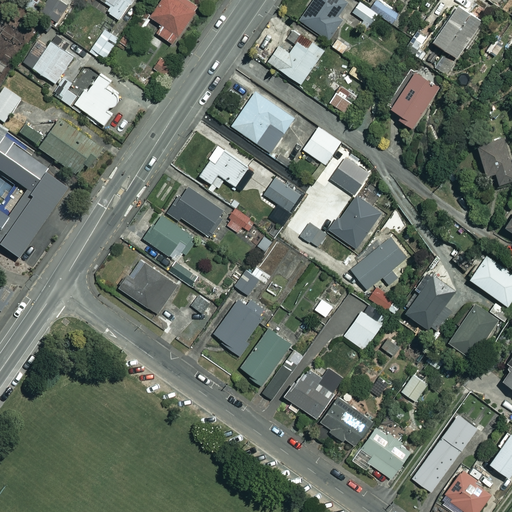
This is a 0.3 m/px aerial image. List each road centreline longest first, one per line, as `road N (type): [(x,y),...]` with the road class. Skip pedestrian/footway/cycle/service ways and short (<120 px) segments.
road 1 (residential): [(56,288),(370,511)]
road 2 (tertiary): [(56,288),(254,0)]
